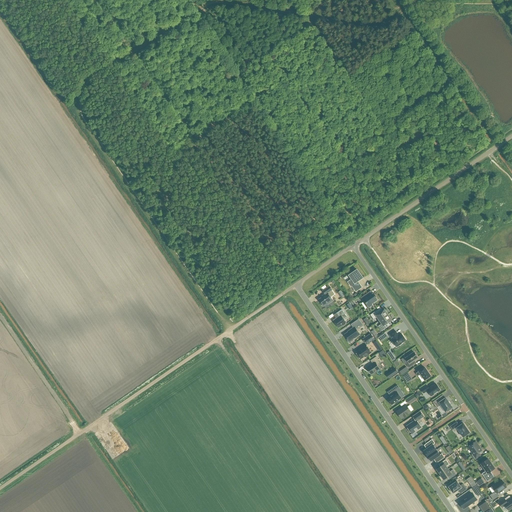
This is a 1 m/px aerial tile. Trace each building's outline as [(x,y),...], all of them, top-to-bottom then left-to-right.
[(357,270),(350,275),(353,279),(348,282),(351,286),(352,286),(356,291),(362,287),(359,284),(357,282),(363,278),(357,270)] [(331,297),(335,295),(329,286),(323,291),(325,295),(323,297),(322,296),(323,297),(319,300),(324,307),(324,306),(327,304),(328,305),(333,301),(331,297)] [(369,293),(369,292),(360,298),(363,303),(366,301),(367,302),(366,303),(369,307),(373,305),(372,304),(378,300),(375,297),(376,297),(374,293),(371,295),(369,293)] [(347,317),(342,309),(336,313),(339,317),(334,321),(339,328),(343,325),(343,326),(345,324),(345,323),(346,323),(344,320),(347,317)] [(378,317),(380,321),(388,315),(385,309),(379,314),(377,311),(371,315),(374,320),(378,317)] [(388,315),(380,321),(382,324),(378,326),(382,331),(388,327),(386,324),(392,320),(388,315)] [(350,331),(345,334),(348,339),(347,340),(349,343),(354,340),(354,339),(360,334),(357,330),(363,326),(359,319),(351,324),(353,328),(350,330),(350,331)] [(402,334),(399,336),(396,331),(390,335),(393,340),(392,341),(396,346),(397,346),(397,347),(401,344),(401,343),(406,340),(402,334)] [(363,339),(367,344),(375,339),(371,334),(363,339)] [(365,357),(371,353),(366,345),(361,348),(362,349),(356,353),(361,359),(365,357)] [(413,361),(418,358),(414,352),(406,358),(408,362),(406,363),(409,368),(415,364),(413,361)] [(379,360),(377,357),(371,361),(373,364),(367,368),(371,375),(380,369),(379,368),(380,367),(378,364),(380,363),(378,361),(379,360)] [(400,372),(402,375),(409,370),(407,367),(400,372)] [(421,374),(425,380),(431,376),(425,367),(416,373),(418,376),(421,374)] [(395,368),(389,372),(392,376),(398,372),(395,368)] [(412,379),(408,373),(403,377),(408,383),(412,379)] [(430,387),(429,388),(427,385),(421,389),(424,394),(428,391),(431,396),(440,390),(436,384),(431,388),(430,387)] [(396,392),(387,398),(392,405),(401,398),(396,392)] [(416,399),(414,396),(407,400),(409,404),(416,399)] [(432,402),(436,408),(441,405),(446,412),(453,408),(446,398),(441,401),(439,397),(432,402)] [(411,412),(406,405),(397,412),(402,419),(411,412)] [(420,419),(424,416),(420,412),(413,417),(416,420),(407,426),(412,434),(421,427),(418,424),(422,421),(420,419)] [(458,429),(463,437),(470,433),(463,423),(459,426),(457,422),(451,426),(454,431),(458,429)] [(427,456),(437,450),(436,450),(433,445),(435,443),(432,439),(426,444),(428,448),(424,451),(427,456)] [(472,455),(475,460),(480,456),(478,453),(482,450),(480,447),(479,447),(475,442),(468,447),(473,454),(472,455)] [(437,450),(427,456),(428,456),(431,461),(431,462),(436,458),(438,462),(445,458),(442,454),(440,455),(437,450)] [(495,468),(488,459),(488,458),(484,461),(485,461),(481,464),(486,471),(482,474),(487,482),(494,477),(491,471),(495,468)] [(440,475),(448,469),(446,466),(449,464),(446,460),(440,463),(442,466),(437,470),(440,475)] [(450,472),(448,469),(440,475),(444,480),(449,476),(451,478),(456,474),(453,470),(450,472)] [(483,477),(477,482),(480,486),(486,481),(483,477)] [(506,485),(505,484),(504,483),(502,480),(496,484),(497,485),(493,487),(496,491),(490,495),(493,500),(499,496),(497,493),(506,487),(506,486),(506,485)] [(458,490),(461,494),(467,490),(463,484),(460,486),(457,481),(449,487),(453,493),(458,490)] [(470,494),(464,498),(465,499),(460,502),(463,508),(468,505),(469,506),(475,501),(475,500),(476,499),(472,494),(471,495),(470,494)] [(505,499),(499,503),(502,508),(505,506),(509,511),(511,508),(511,498),(507,502),(505,499)] [(493,511),(491,509),(486,502),(480,506),(484,511),(493,511)]
